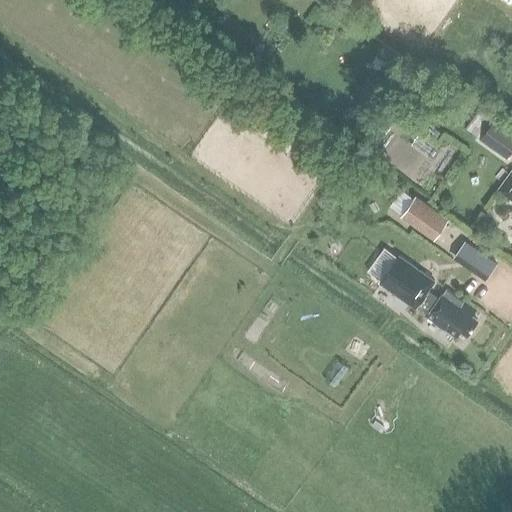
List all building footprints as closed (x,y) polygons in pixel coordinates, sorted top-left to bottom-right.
[(464,129),(506,159),(511,151),(511,132),(479,109),(464,129)] [(270,113),(264,123),(294,142),(301,132),(270,113)] [(418,169),(427,148),(395,135),(387,156),(418,169)] [(340,147),(335,155),(342,159),(346,151),(340,147)] [(511,171),(498,191),(511,201),(511,171)] [(435,243),(449,223),(416,200),(402,219),(435,243)] [(446,245),(463,256),(474,238),(458,227),(446,245)] [(398,256),(379,282),(415,308),(417,306),(428,314),(427,316),(456,338),(460,332),(467,336),(477,321),(471,317),(475,311),(446,290),(439,300),(427,291),(434,281),(398,256)]
